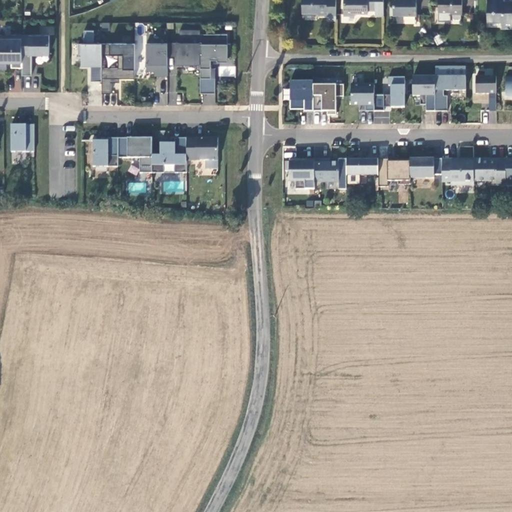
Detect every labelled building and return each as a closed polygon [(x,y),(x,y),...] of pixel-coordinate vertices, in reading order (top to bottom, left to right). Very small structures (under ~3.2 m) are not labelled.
[(336,20),(336,0),(302,0),(302,13),(317,13),(319,15),(327,15),(327,20),(336,20)] [(344,0),(344,15),(355,15),(358,13),(368,13),(368,10),(376,10),(376,15),(384,15),(384,0),(344,0)] [(391,0),(391,6),(394,6),(394,15),(417,16),(417,0),(391,0)] [(438,0),(439,12),(451,12),(451,14),(462,14),(462,0),(438,0)] [(487,9),(487,19),(499,19),(502,22),(502,27),(511,27),(511,0),(507,1),(507,0),(487,0),(487,3),(490,6),(487,9)] [(439,17),(441,20),(449,20),(451,17),(451,14),(451,12),(439,12),(439,17)] [(102,81),(102,44),(94,44),(94,30),(85,31),(84,44),(79,44),(79,56),(82,56),(82,66),(91,66),(91,81),(102,81)] [(187,64),(201,64),(201,34),(201,30),(180,30),(180,43),(177,43),(177,56),(176,64),(187,64)] [(228,34),(201,34),(201,64),(201,93),(216,93),(216,78),(211,78),(211,68),(211,60),(218,60),(218,62),(228,62),(228,57),(231,57),(231,44),(228,44),(228,34)] [(22,68),(22,35),(0,35),(0,62),(12,63),(11,67),(22,68)] [(49,54),(50,35),(22,35),(22,68),(22,75),(32,76),(32,54),(49,54)] [(168,56),(168,44),(147,43),(147,71),(155,71),(155,76),(168,76),(168,56)] [(177,56),(177,43),(168,43),(168,44),(168,56),(177,56)] [(135,44),(102,44),(102,81),(102,93),(111,93),(111,79),(135,78),(135,44)] [(436,111),(436,76),(413,76),(413,95),(421,96),(420,105),(426,105),(426,111),(436,111)] [(466,77),(436,76),(436,111),(448,111),(448,96),(444,96),(444,90),(466,90),(466,77)] [(497,76),(476,76),(476,94),(489,93),(497,93),(497,76)] [(392,95),(374,95),(374,111),(384,111),(384,107),(384,104),(391,104),(391,107),(405,107),(405,77),(389,77),(389,85),(391,85),(392,95)] [(314,81),(291,81),(291,108),(300,108),(301,104),(304,104),(304,111),(313,111),(314,84),(314,81)] [(344,85),(314,84),(313,111),(328,111),(328,115),(336,115),(337,96),(344,96),(344,85)] [(375,85),(352,84),(351,105),(366,105),(366,111),(374,111),(374,95),(375,85)] [(35,152),(35,125),(24,125),(12,126),(12,152),(35,152)] [(118,158),(118,139),(108,139),(108,142),(93,141),(93,167),(118,167),(118,158)] [(152,174),(153,156),(153,139),(136,139),(118,139),(118,158),(140,158),(140,173),(152,174)] [(187,161),(187,139),(172,139),(172,143),(161,144),(160,156),(153,156),(152,174),(164,174),(165,166),(175,166),(175,174),(187,174),(187,161)] [(218,170),(218,139),(203,139),(187,139),(187,161),(206,161),(206,170),(218,170)] [(315,181),(315,159),(306,159),(306,162),(286,161),(286,171),(290,171),(289,179),(296,179),(296,189),(315,189),(315,181)] [(330,159),(315,159),(315,181),(339,181),(339,162),(330,162),(330,159)] [(362,159),(347,159),(347,175),(379,175),(379,159),(362,159)] [(390,159),(379,159),(379,175),(378,187),(388,187),(388,181),(399,181),(399,184),(410,184),(410,178),(410,159),(398,159),(398,161),(390,161),(390,159)] [(426,159),(410,159),(410,178),(434,178),(435,175),(442,175),(442,159),(426,159)] [(452,159),(442,159),(442,175),(442,182),(451,182),(451,185),(474,185),(474,181),(474,159),(460,159),(460,162),(452,162),(452,159)] [(489,159),(474,159),(474,181),(488,181),(488,186),(506,186),(506,159),(496,159),(496,161),(489,161),(489,159)] [(129,183),(129,192),(146,192),(146,183),(129,183)] [(116,198),(107,197),(106,205),(116,205),(116,198)]
